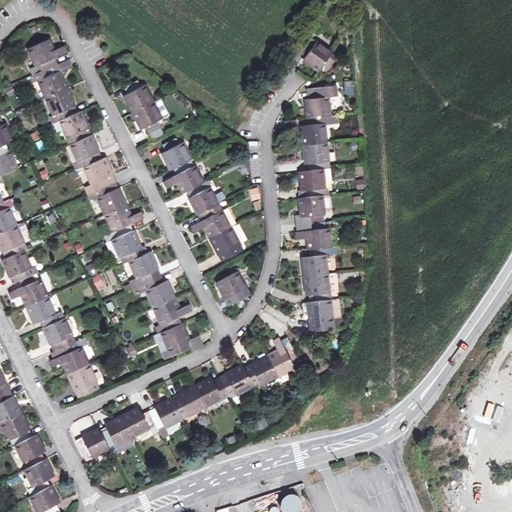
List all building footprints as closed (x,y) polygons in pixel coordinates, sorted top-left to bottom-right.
[(303,60),(319,71),(332,52),(310,37),(300,52),(305,56),(303,60)] [(149,251),(143,254),(130,225),(142,219),(139,212),(130,216),(104,158),(101,159),(80,111),(77,112),(59,73),(59,71),(56,72),(53,67),(50,60),(66,53),(63,46),(54,50),(49,39),(28,49),(36,66),(31,69),(33,75),(36,81),(39,80),(43,89),(47,98),(57,121),(60,120),(78,162),(85,159),(88,165),(84,167),(113,232),(105,236),(107,241),(106,242),(114,259),(120,256),(124,263),(129,261),(137,278),(140,285),(143,283),(146,290),(162,325),(164,330),(161,332),(172,356),(191,348),(192,348),(189,341),(179,317),(191,312),(188,305),(179,309),(166,280),(162,282),(149,251)] [(64,62),(53,67),(56,72),(59,71),(59,73),(67,69),(64,62)] [(145,128),(148,134),(165,125),(143,84),(140,85),(137,80),(124,87),(127,92),(123,95),(141,130),(145,128)] [(354,94),(353,80),(344,81),(345,95),(354,94)] [(328,247),(330,247),(328,228),(324,228),(320,196),(328,195),(327,188),(329,181),(328,168),(330,168),(329,162),(327,162),(323,124),(330,123),(327,97),(337,95),(335,85),(308,88),(309,97),(305,98),(308,125),(301,126),(306,170),(300,171),(302,197),(299,198),(301,217),(308,216),(309,230),(296,231),(297,239),(307,238),(308,255),(302,256),(306,296),(310,295),(311,301),(306,301),(309,328),(331,325),(324,254),(329,253),(328,247)] [(47,98),(43,89),(35,92),(39,101),(47,98)] [(0,175),(17,168),(6,145),(13,142),(4,124),(0,125),(0,124),(0,175)] [(165,125),(148,134),(151,140),(168,132),(165,125)] [(218,204),(214,195),(209,186),(208,187),(205,181),(203,183),(182,142),(178,143),(175,138),(162,145),(165,151),(161,153),(170,170),(173,169),(176,174),(164,181),(168,187),(177,183),(182,194),(189,190),(192,195),(188,198),(197,215),(201,213),(204,219),(191,226),(194,232),(204,228),(221,261),(242,250),(218,204)] [(252,201),(261,198),(258,187),(249,190),(252,201)] [(222,191),(214,195),(218,204),(227,200),(222,191)] [(361,195),(352,197),(354,204),(362,203),(361,195)] [(0,244),(6,258),(3,259),(13,283),(19,281),(22,287),(10,292),(13,299),(22,295),(35,324),(41,321),(54,351),(60,348),(63,354),(51,360),(54,366),(63,363),(78,398),(99,389),(80,347),(77,341),(74,342),(61,312),(55,315),(39,279),(36,280),(23,250),(25,249),(7,208),(4,209),(0,199),(0,244)] [(308,216),(301,217),(294,218),(296,231),(309,230),(308,216)] [(91,275),(98,272),(94,262),(86,265),(91,275)] [(237,271),(216,281),(225,299),(229,298),(232,303),(249,294),(237,271)] [(92,278),(97,289),(105,286),(100,274),(92,278)] [(129,282),(132,289),(134,288),(140,285),(137,278),(129,282)] [(140,285),(134,288),(136,294),(146,290),(143,283),(140,285)] [(158,334),(161,332),(164,330),(162,325),(155,328),(158,334)] [(198,336),(189,341),(192,348),(191,348),(192,351),(202,346),(198,336)] [(278,376),(294,367),(293,364),(299,361),(287,338),(281,340),(280,339),(273,343),(278,351),(244,368),(242,366),(213,381),(211,378),(142,414),(139,408),(105,426),(106,428),(101,431),(99,428),(76,441),(86,460),(149,428),(152,434),(233,391),(235,395),(252,385),(254,388),(278,376)] [(84,338),(77,341),(80,347),(86,344),(84,338)] [(298,374),(294,367),(278,376),(281,383),(298,374)] [(0,422),(12,446),(15,444),(28,467),(24,469),(33,486),(28,489),(31,495),(30,496),(37,511),(55,511),(59,510),(56,503),(58,502),(46,479),(53,476),(41,453),(44,451),(35,434),(32,436),(0,374),(0,422)] [(281,501),(285,511),(306,511),(300,495),(281,501)]
